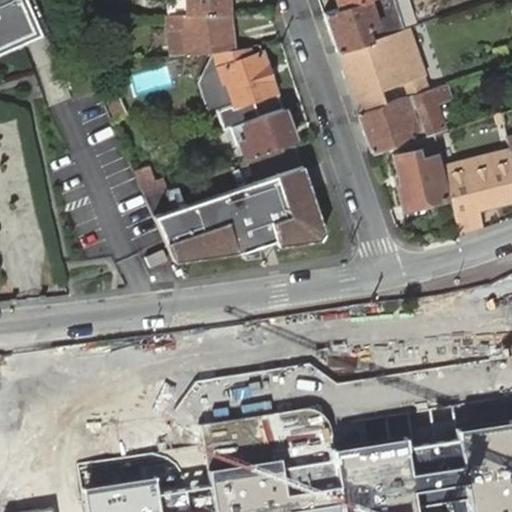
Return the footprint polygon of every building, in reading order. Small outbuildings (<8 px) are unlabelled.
[(0,0),(0,42),(26,31),(29,38),(46,31),(32,0),(0,0)] [(167,0),(167,13),(225,12),(225,0),(167,0)] [(323,10),(336,49),(371,38),(365,23),(378,19),(374,5),(389,2),(388,0),(352,0),(337,5),(323,10)] [(167,54),(233,47),(225,12),(167,13),(163,13),(167,54)] [(0,50),(29,38),(26,31),(0,42),(0,50)] [(336,49),(359,111),(385,102),(381,87),(423,72),(413,38),(396,43),(391,31),(371,38),(336,49)] [(99,40),(76,43),(84,63),(102,61),(99,40)] [(217,113),(221,126),(228,124),(281,105),(261,50),(211,57),(197,84),(208,117),(217,113)] [(124,109),(110,78),(97,83),(111,114),(124,109)] [(448,81),(430,87),(436,103),(453,98),(448,81)] [(359,111),(372,149),(443,125),(436,103),(430,87),(385,102),(359,111)] [(281,105),(228,124),(236,143),(240,142),(244,155),(293,139),(281,105)] [(458,126),(432,134),(434,142),(461,136),(458,126)] [(431,145),(414,148),(417,157),(433,153),(431,145)] [(417,157),(414,148),(392,153),(401,183),(395,185),(405,220),(428,214),(425,200),(442,196),(436,166),(433,153),(417,157)] [(477,209),(511,200),(511,165),(508,150),(439,165),(450,212),(476,205),(477,209)] [(134,166),(145,192),(158,188),(154,179),(146,162),(134,166)] [(150,215),(169,258),(233,254),(272,242),(274,249),(314,244),(321,234),(300,167),(150,215)] [(158,188),(167,185),(163,176),(154,179),(158,188)] [(164,192),(168,202),(174,200),(171,190),(179,188),(177,183),(163,188),(164,192)] [(148,267),(165,259),(161,249),(144,256),(148,267)] [(83,511),(511,511),(511,441),(508,419),(454,427),(455,438),(407,445),(404,432),(328,444),(330,457),(280,464),(279,452),(202,464),(204,480),(156,487),(154,474),(79,486),(83,511)]
